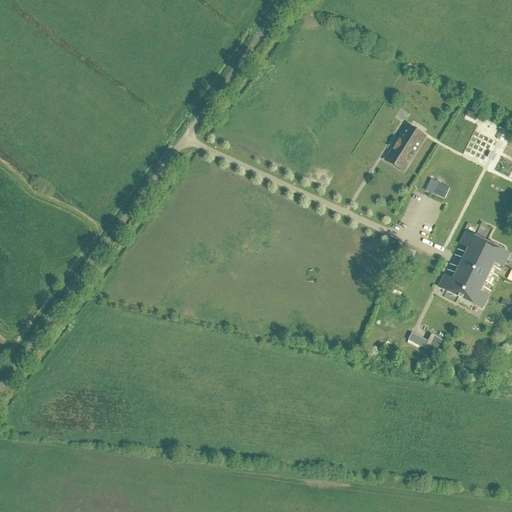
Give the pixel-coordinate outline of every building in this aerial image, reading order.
[(375,53),(372,57),(381,64),(384,60),(375,53)] [(402,174),(407,167),(425,138),(407,127),(385,163),(402,174)] [(450,190),(430,181),(425,192),(445,201),(450,190)] [(465,234),(459,245),(468,249),(452,281),(444,277),(438,288),(481,310),(487,298),(479,294),(494,262),(502,267),(508,255),(465,234)] [(405,272),(394,268),(387,287),(397,291),(405,272)] [(417,333),(414,342),(431,348),(434,339),(417,333)] [(436,335),(431,350),(441,353),(446,339),(436,335)]
